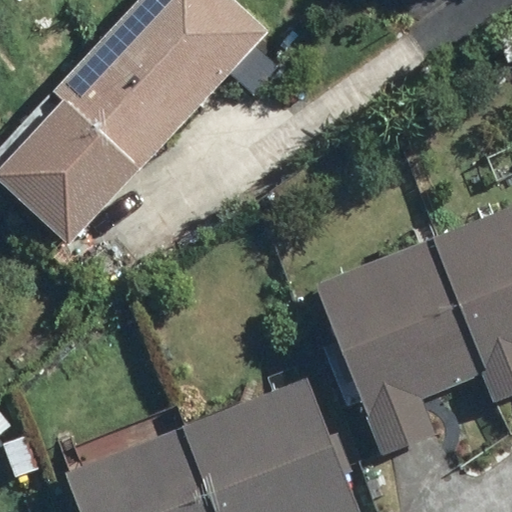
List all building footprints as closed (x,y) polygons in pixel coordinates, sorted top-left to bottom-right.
[(271,31),(238,0),(137,0),(57,87),(68,97),(0,169),(76,240),(271,31)] [(492,372),(507,408),(511,405),(511,208),(437,240),(492,372)] [(492,372),(437,240),(319,289),(340,339),(321,347),(349,413),(367,405),(389,457),(439,436),(424,401),(492,372)] [(188,428),(219,511),(354,511),(366,508),(318,379),(188,428)] [(219,511),(188,428),(75,470),(90,511),(219,511)]
